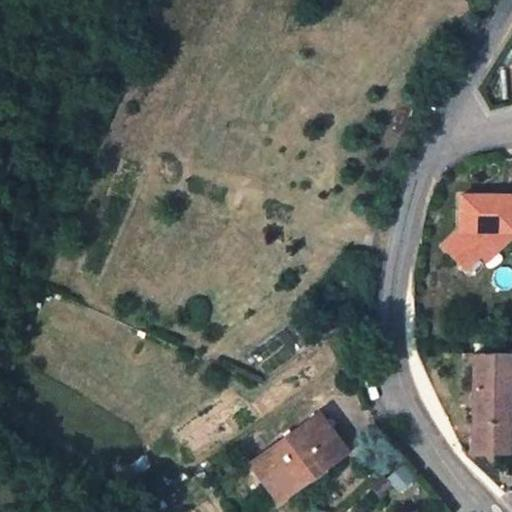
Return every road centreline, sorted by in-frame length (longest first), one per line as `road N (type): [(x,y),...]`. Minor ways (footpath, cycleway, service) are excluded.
road 1 (unclassified): [(441,122),(391,300),(408,404),(495,511)]
road 2 (unclassified): [(511,0),(441,122)]
